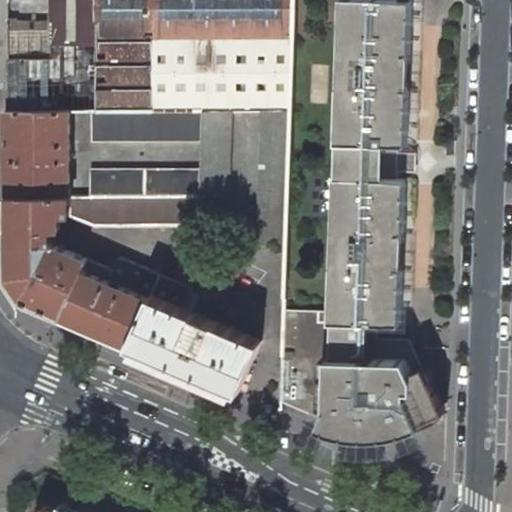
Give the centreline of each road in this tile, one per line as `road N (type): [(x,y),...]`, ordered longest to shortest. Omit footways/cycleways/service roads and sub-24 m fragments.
road 1 (unclassified): [(495,0),(478,511)]
road 2 (primary): [(371,511),(0,348)]
road 3 (primary): [(0,372),(320,511)]
